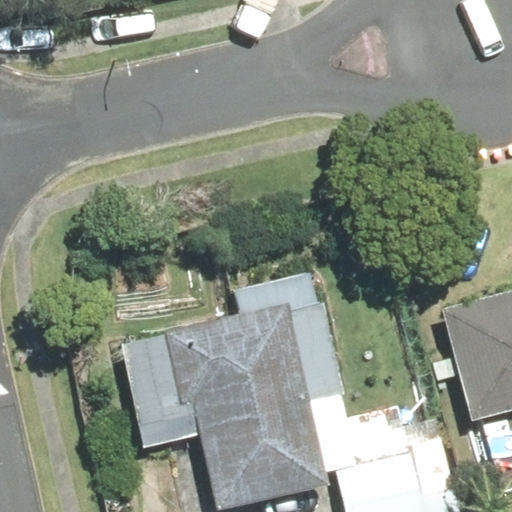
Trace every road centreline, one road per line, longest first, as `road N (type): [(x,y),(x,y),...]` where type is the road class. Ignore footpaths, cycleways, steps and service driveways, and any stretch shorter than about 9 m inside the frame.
road 1 (residential): [(312,65),(0,131)]
road 2 (residential): [(312,65),(475,116),(511,110)]
